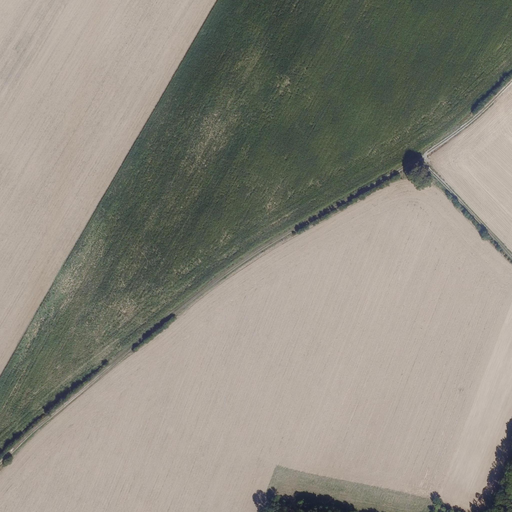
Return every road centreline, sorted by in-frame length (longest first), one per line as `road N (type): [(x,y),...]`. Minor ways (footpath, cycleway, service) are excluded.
road 1 (track): [(0,466),(67,398),(175,311),(283,232),(418,160)]
road 2 (track): [(418,160),(511,256)]
road 3 (track): [(418,160),(511,81)]
